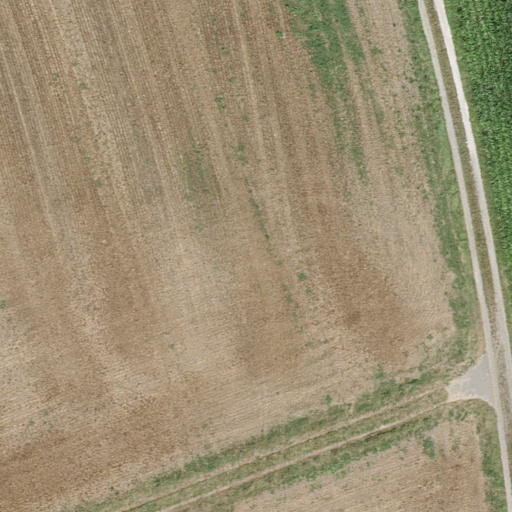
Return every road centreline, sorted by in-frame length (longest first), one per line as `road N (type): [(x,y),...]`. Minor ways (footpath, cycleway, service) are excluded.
road 1 (track): [(511,460),(427,0)]
road 2 (track): [(101,511),(495,356)]
